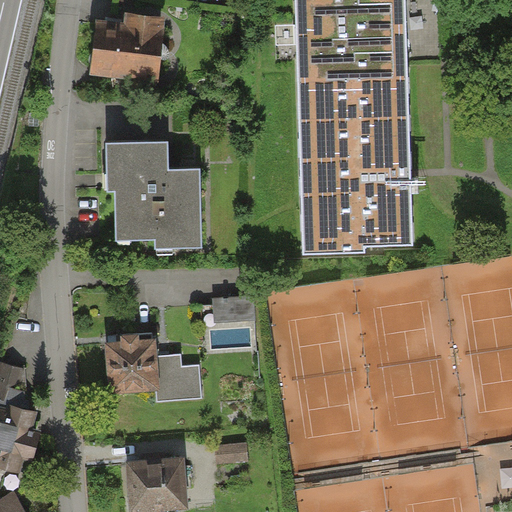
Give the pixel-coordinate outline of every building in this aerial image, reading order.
[(294,0),(304,249),(413,245),(411,173),(404,0),(294,0)] [(129,27),(99,23),(93,69),(113,71),(112,88),(143,91),(145,75),(155,76),(161,18),(130,15),(129,27)] [(171,142),(108,144),(109,181),(109,189),(118,189),(120,238),(158,237),(158,250),(204,248),(202,170),(172,171),(171,142)] [(256,297),(223,298),(224,321),(257,320),(256,297)] [(155,336),(107,341),(111,390),(157,386),(159,404),(205,400),(201,365),(181,367),(180,355),(157,357),(155,336)] [(0,462),(18,468),(22,456),(29,458),(37,431),(30,428),(34,413),(21,409),(25,397),(24,371),(0,364),(0,462)] [(183,455),(126,461),(130,505),(187,499),(183,455)] [(36,511),(0,502),(0,511),(36,511)]
